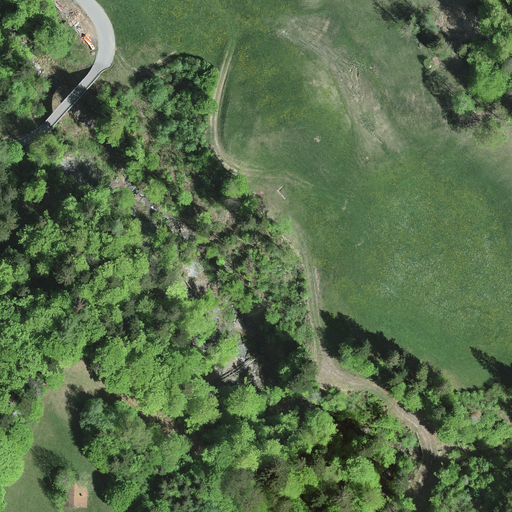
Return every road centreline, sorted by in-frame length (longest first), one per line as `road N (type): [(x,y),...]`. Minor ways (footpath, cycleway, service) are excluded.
road 1 (track): [(413,511),(428,457),(418,427),(376,390),(329,369),(307,253),(270,200),(216,147),(229,38),(204,40),(141,73),(106,39)]
road 2 (track): [(75,368),(298,511)]
road 3 (unclassified): [(0,150),(41,131),(101,64),(106,39),(84,0)]
